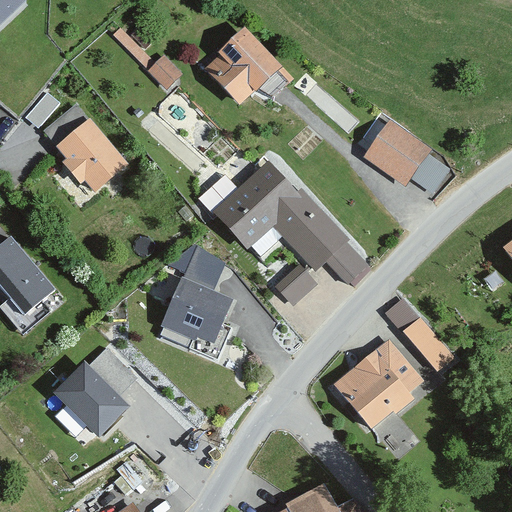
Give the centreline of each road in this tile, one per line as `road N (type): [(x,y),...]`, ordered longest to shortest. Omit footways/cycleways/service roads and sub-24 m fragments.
road 1 (tertiary): [(511,172),(477,194),(282,401)]
road 2 (residential): [(282,401),(402,511)]
road 3 (tertiary): [(282,401),(213,511)]
